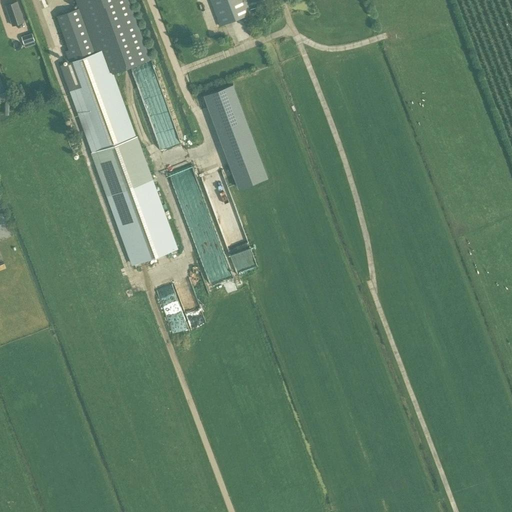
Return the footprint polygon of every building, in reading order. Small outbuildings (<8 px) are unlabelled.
[(135,137),(112,74),(150,60),(128,0),(76,0),(79,8),(57,16),(69,50),(66,51),(70,62),(63,64),(61,65),(70,91),(73,90),(95,151),(93,152),(109,196),(134,264),(176,249),(151,180),(135,137)] [(250,10),(268,2),(267,0),(210,0),(220,25),(251,14),(250,10)] [(23,22),(17,2),(5,5),(11,25),(23,22)] [(21,37),(24,44),(34,41),(32,33),(21,37)] [(138,75),(159,151),(179,145),(157,68),(142,73),(142,74),(138,75)] [(267,177),(233,85),(205,95),(239,188),(267,177)] [(0,100),(9,98),(8,92),(0,93),(0,100)] [(173,172),(207,281),(213,279),(211,274),(228,269),(195,165),(173,172)] [(257,265),(245,228),(225,235),(237,272),(257,265)] [(175,282),(158,288),(173,335),(207,324),(201,307),(185,312),(175,282)]
